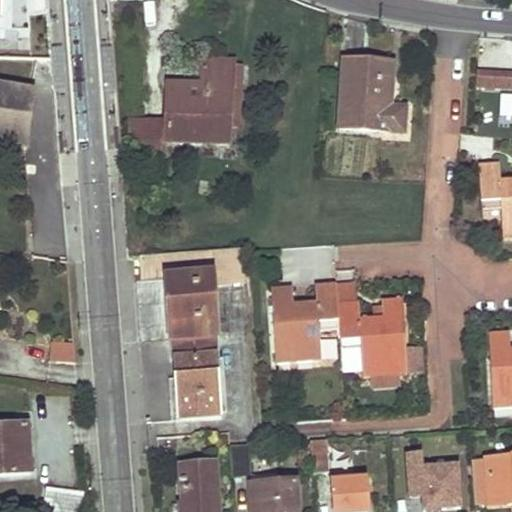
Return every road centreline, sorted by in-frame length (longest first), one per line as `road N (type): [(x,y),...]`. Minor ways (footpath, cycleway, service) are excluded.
road 1 (tertiary): [(126,511),(86,0)]
road 2 (tertiary): [(72,0),(111,511)]
road 3 (residential): [(453,16),(434,256)]
road 4 (residential): [(434,256),(443,423)]
